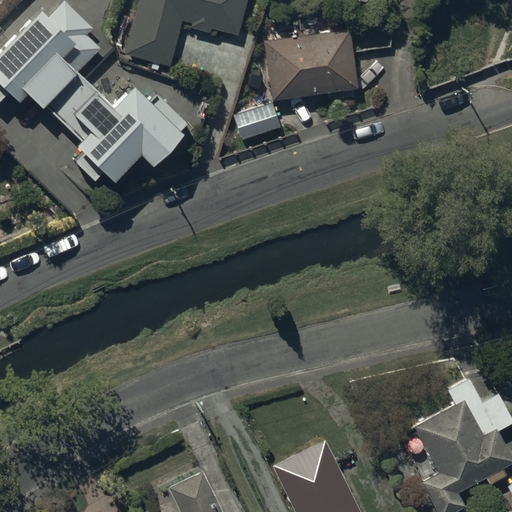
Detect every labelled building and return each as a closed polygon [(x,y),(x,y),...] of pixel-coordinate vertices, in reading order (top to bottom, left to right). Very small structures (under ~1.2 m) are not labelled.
[(0,95),(7,89),(17,98),(26,89),(39,103),(43,100),(79,136),(75,141),(82,149),(73,158),(92,177),(101,168),(113,176),(137,150),(149,162),(184,120),(154,91),(146,98),(131,82),(112,104),(76,68),(98,45),(86,32),(90,25),(64,0),(60,0),(47,15),(38,6),(0,45),(0,95)] [(137,0),(124,52),(169,64),(181,18),(191,21),(190,26),(208,30),(209,26),(236,33),(244,0),(137,0)] [(347,26),(262,39),(271,98),(356,85),(347,26)] [(271,100),(233,114),(242,138),(279,125),(271,100)] [(439,470),(422,479),(439,511),(452,511),(466,504),(459,492),(487,477),(490,482),(506,473),(503,467),(511,462),(511,454),(498,429),(482,400),(469,376),(447,388),(455,401),(414,424),(439,470)] [(356,511),(323,443),(276,466),(298,511),(356,511)] [(179,511),(222,511),(199,465),(164,481),(179,511)]
